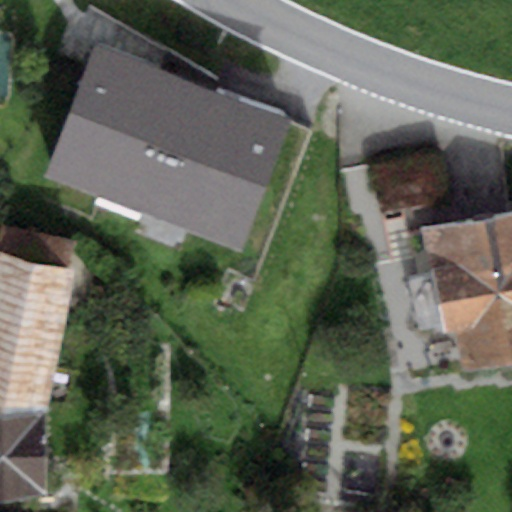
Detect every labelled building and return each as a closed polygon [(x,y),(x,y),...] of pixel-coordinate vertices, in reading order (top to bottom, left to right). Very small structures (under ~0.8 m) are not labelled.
[(294,119),(95,43),(44,175),(243,252),(294,119)] [(440,150),(370,165),(381,216),(451,201),(440,150)] [(511,213),(425,231),(434,276),(409,281),(419,330),(442,325),(444,335),(455,333),(463,374),(511,363),(511,213)] [(0,236),(0,378),(48,388),(77,242),(2,228),(0,236)] [(48,388),(0,378),(0,405),(46,405),(48,388)] [(0,405),(0,496),(46,496),(46,405),(0,405)]
